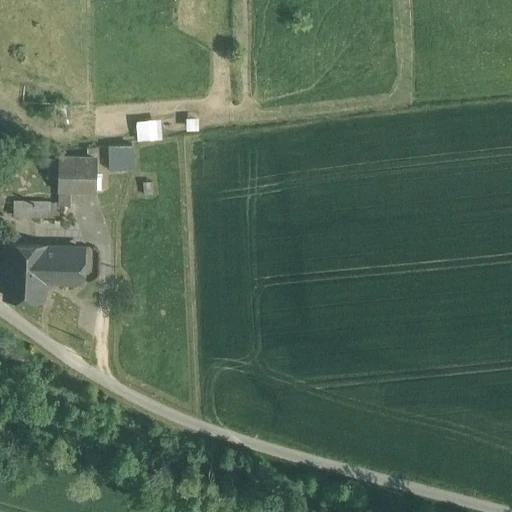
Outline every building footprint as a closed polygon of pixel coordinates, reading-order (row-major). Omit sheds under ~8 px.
[(137,117),(137,138),(163,137),(162,116),(137,117)] [(132,144),(109,145),(110,168),(134,167),(132,144)] [(95,158),(61,157),(61,158),(60,177),(60,204),(71,205),(71,189),(94,189),(95,158)] [(61,158),(48,158),(48,177),(60,177),(61,158)] [(50,201),(14,200),(14,214),(50,215),(50,201)] [(44,244),(9,242),(7,295),(41,297),(42,276),(44,246),(44,244)] [(84,247),(44,246),(42,276),(59,277),(62,281),(74,282),(78,278),(82,278),(84,247)]
